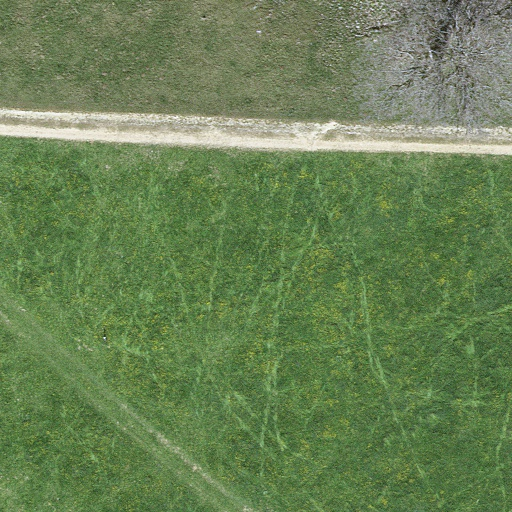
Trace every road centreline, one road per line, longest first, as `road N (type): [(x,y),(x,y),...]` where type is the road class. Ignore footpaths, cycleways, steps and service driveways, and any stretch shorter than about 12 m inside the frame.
road 1 (track): [(0,115),(511,134)]
road 2 (track): [(260,511),(0,290)]
